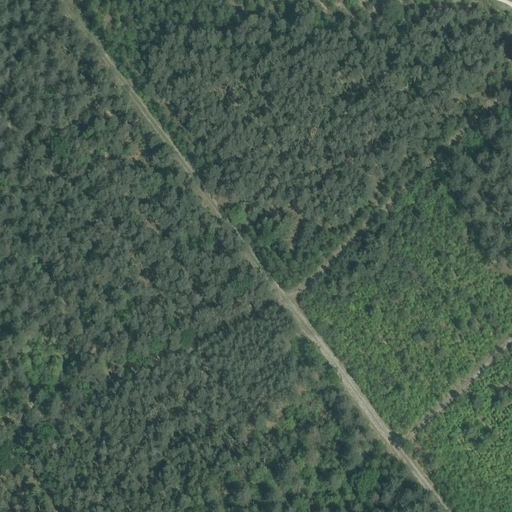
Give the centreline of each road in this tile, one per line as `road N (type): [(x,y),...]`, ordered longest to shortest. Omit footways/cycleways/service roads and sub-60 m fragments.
road 1 (track): [(450,511),(59,0)]
road 2 (track): [(399,447),(511,341)]
